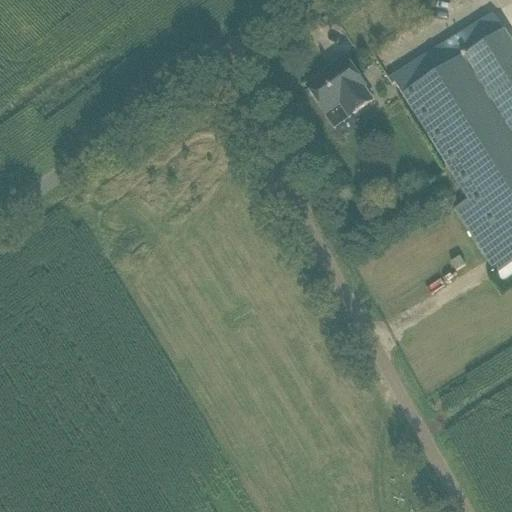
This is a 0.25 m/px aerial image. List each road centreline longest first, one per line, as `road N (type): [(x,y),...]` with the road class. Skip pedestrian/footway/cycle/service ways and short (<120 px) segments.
road 1 (residential): [(464,511),(215,61)]
road 2 (tertiary): [(0,216),(215,61)]
